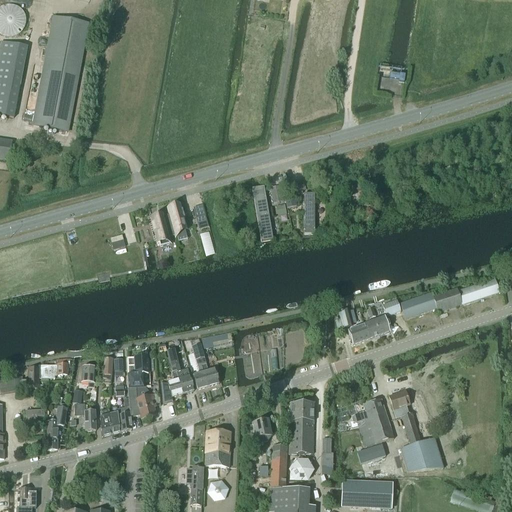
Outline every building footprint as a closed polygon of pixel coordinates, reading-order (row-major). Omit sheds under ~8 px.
[(8,38),(11,38),(13,38),(16,37),(18,36),(20,34),(22,32),(23,30),(24,28),(25,26),(25,23),(25,21),(24,18),(23,16),(22,14),(21,12),(19,10),(17,8),(14,7),(12,7),(10,6),(7,7),(5,7),(2,8),(0,9),(0,35),(1,36),(3,37),(6,38),(8,38)] [(55,20),(48,54),(34,126),(65,132),(79,60),(86,26),(55,20)] [(0,117),(13,120),(27,49),(1,44),(0,49),(0,117)] [(0,161),(9,163),(12,144),(0,141),(0,161)] [(359,181),(343,185),(344,191),(355,188),(355,192),(360,191),(359,187),(360,187),(359,181)] [(261,244),(272,242),(263,189),(251,191),(261,244)] [(279,190),(270,191),(273,205),(281,203),(279,190)] [(303,193),(303,237),(314,237),(314,193),(303,193)] [(286,211),(296,209),(294,197),(284,199),(286,211)] [(169,216),(164,217),(167,228),(172,226),(175,237),(175,238),(186,235),(184,226),(186,225),(180,206),(168,210),(169,216)] [(170,238),(175,237),(172,226),(167,228),(164,217),(164,216),(151,219),(156,238),(158,238),(161,247),(171,244),(170,238)] [(204,216),(197,218),(199,226),(207,224),(204,216)] [(430,296),(399,307),(402,314),(404,321),(436,311),(437,315),(461,307),(498,294),(494,282),(457,294),(456,291),(431,299),(430,296)] [(382,307),(386,319),(400,314),(396,302),(382,307)] [(369,320),(375,319),(372,310),(367,312),(369,320)] [(350,323),(347,313),(347,311),(339,313),(341,320),(335,322),(337,332),(343,330),(351,328),(350,323)] [(389,333),(384,320),(360,328),(359,326),(349,330),(350,332),(348,333),(353,346),(389,333)] [(194,358),(203,356),(200,347),(191,349),(194,358)] [(171,370),(179,368),(175,350),(166,353),(171,370)] [(207,388),(202,367),(205,366),(203,356),(194,358),(198,372),(199,372),(200,375),(193,377),(196,391),(207,388)] [(135,375),(127,375),(128,390),(135,390),(144,389),(145,389),(144,379),(144,376),(148,375),(146,359),(134,360),(135,375)] [(103,360),(102,376),(111,377),(112,361),(104,360),(103,360)] [(67,361),(57,361),(57,367),(39,367),(39,370),(38,380),(55,381),(55,378),(67,377),(67,368),(69,368),(69,361),(67,361)] [(121,361),(114,361),(114,374),(122,374),(121,361)] [(208,373),(207,370),(205,366),(202,367),(207,388),(218,385),(215,371),(208,373)] [(179,368),(171,370),(172,376),(173,377),(177,375),(180,375),(180,373),(181,373),(179,368)] [(82,369),(80,384),(88,385),(87,390),(94,390),(94,385),(96,370),(82,369)] [(38,390),(38,380),(39,370),(28,370),(28,384),(19,384),(20,390),(38,390)] [(177,375),(182,396),(193,392),(190,378),(187,371),(181,373),(180,373),(180,375),(177,375)] [(171,399),(182,396),(177,375),(173,377),(172,376),(173,381),(174,381),(174,382),(167,384),(171,399)] [(20,390),(19,384),(18,377),(0,380),(0,393),(0,396),(20,393),(20,390)] [(115,398),(124,398),(124,388),(115,388),(115,398)] [(135,390),(128,391),(129,406),(129,409),(131,420),(140,417),(141,421),(155,418),(151,405),(154,404),(152,397),(137,401),(135,390)] [(407,474),(442,470),(433,441),(436,440),(434,431),(425,434),(428,442),(421,445),(420,442),(424,441),(420,427),(416,428),(412,415),(408,416),(405,408),(409,407),(405,394),(389,399),(395,420),(400,419),(410,448),(400,451),(407,474)] [(364,450),(393,441),(381,401),(363,407),(365,414),(354,417),(357,424),(355,425),(364,450)] [(55,423),(47,423),(47,452),(57,452),(57,428),(63,428),(67,411),(65,411),(66,406),(60,405),(59,410),(57,409),(55,423)] [(290,422),(313,422),(313,405),(290,405),(290,422)] [(84,413),(84,406),(74,406),(74,419),(84,418),(84,433),(96,433),(95,413),(84,413)] [(124,410),(117,412),(117,415),(117,418),(119,434),(131,431),(129,420),(131,420),(129,409),(129,406),(123,407),(124,410)] [(101,419),(99,419),(102,438),(112,436),(109,417),(109,412),(109,410),(101,412),(103,418),(101,419)] [(37,429),(37,418),(44,418),(44,412),(25,412),(25,419),(26,418),(26,423),(19,424),(19,430),(20,430),(20,436),(32,435),(32,430),(37,429)] [(117,415),(109,417),(112,436),(119,434),(117,418),(117,415)] [(437,420),(441,433),(445,431),(442,419),(437,420)] [(261,423),(252,425),(255,441),(260,440),(261,444),(272,442),(268,422),(266,422),(265,421),(262,422),(261,423)] [(290,456),(313,456),(313,422),(290,422),(290,456)] [(228,469),(229,434),(206,433),(205,468),(228,469)] [(322,455),(330,455),(330,441),(322,440),(322,455)] [(360,466),(385,458),(382,447),(356,455),(360,466)] [(272,448),(272,451),(268,451),(267,461),(271,461),(270,490),(268,511),(307,511),(309,491),(285,490),(286,449),(272,448)] [(330,455),(322,455),(321,455),(321,475),(322,476),(332,477),(333,455),(330,455)] [(307,484),(313,473),(307,462),(295,462),(288,472),(294,483),(307,484)] [(192,469),(191,508),(200,509),(201,469),(192,469)] [(168,506),(168,493),(169,488),(159,487),(158,501),(160,501),(159,505),(168,506)] [(391,511),(393,489),(342,487),(341,511),(391,511)] [(451,501),(450,505),(472,511),(497,511),(498,509),(499,507),(501,500),(498,500),(496,499),(494,505),(490,504),(490,503),(491,499),(483,497),(483,498),(482,500),(454,492),(452,498),(451,501)] [(31,511),(31,510),(36,510),(36,494),(19,494),(19,509),(16,509),(16,511),(31,511)]
